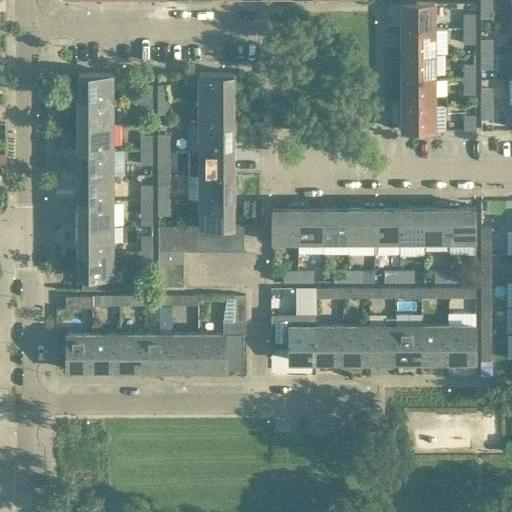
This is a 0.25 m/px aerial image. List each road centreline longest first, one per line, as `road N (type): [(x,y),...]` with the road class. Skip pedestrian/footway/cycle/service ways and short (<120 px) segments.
road 1 (residential): [(26,404),(371,400)]
road 2 (residential): [(511,168),(265,164)]
road 3 (residential): [(264,28),(27,30)]
road 4 (residential): [(24,240),(27,30)]
road 5 (residential): [(26,404),(24,240)]
road 6 (unknown): [(371,400),(498,386)]
